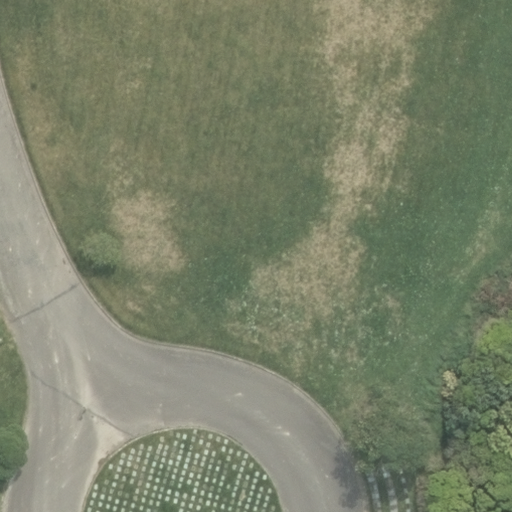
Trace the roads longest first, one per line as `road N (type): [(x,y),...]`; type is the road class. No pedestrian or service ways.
road 1 (unclassified): [(97,411),(154,391),(213,401),(268,431),(296,458),(312,511)]
road 2 (unclassified): [(0,208),(97,411)]
